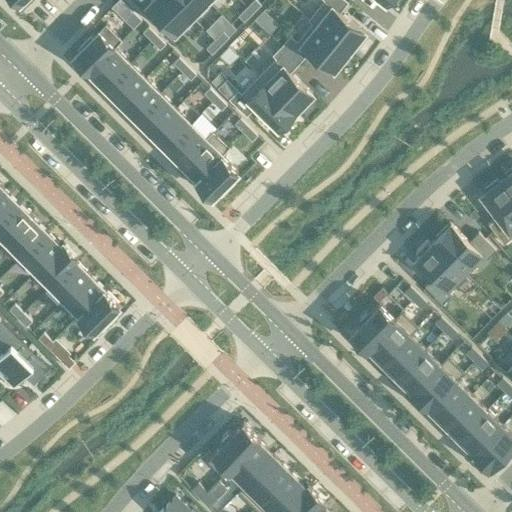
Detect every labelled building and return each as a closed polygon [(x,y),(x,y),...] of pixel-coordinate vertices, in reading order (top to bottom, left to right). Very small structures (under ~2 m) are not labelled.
[(151,0),(147,5),(175,33),(192,16),(175,0),(151,0)] [(175,0),(192,16),(207,0),(175,0)] [(257,0),(253,0),(247,6),(253,12),(261,4),(257,0)] [(323,0),(309,18),(313,21),(350,50),(352,47),(354,48),(364,35),(362,34),(365,31),(340,11),(348,1),(347,0),(323,0)] [(247,6),(239,15),(244,21),(253,12),(247,6)] [(133,10),(125,19),(133,27),(142,19),(133,10)] [(290,34),(282,44),(300,60),(309,49),(334,69),(337,66),(339,67),(349,55),(347,53),(350,50),(313,21),(298,40),(290,34)] [(81,49),(74,56),(90,72),(115,46),(122,39),(106,23),(99,30),(92,37),(91,36),(79,47),(81,49)] [(149,26),(143,32),(151,40),(157,34),(149,26)] [(223,30),(215,39),(221,44),(229,36),(223,30)] [(157,34),(151,40),(160,48),(166,43),(157,34)] [(215,39),(207,47),(212,53),(221,44),(215,39)] [(276,57),(259,74),(296,110),(299,107),(300,109),(312,97),(310,96),(313,93),(290,70),(300,60),(282,44),(273,53),(276,57)] [(115,46),(90,72),(105,87),(131,61),(115,46)] [(179,56),(174,62),(182,70),(188,65),(179,56)] [(131,61),(105,87),(120,102),(146,76),(131,61)] [(188,65),(182,70),(191,79),(196,73),(188,65)] [(239,88),(229,97),(247,115),(256,105),(278,128),(296,110),(259,74),(242,91),(239,88)] [(146,76),(120,102),(136,117),(161,92),(146,76)] [(239,88),(227,76),(218,85),(229,97),(239,88)] [(210,87),(204,92),(213,101),(218,95),(210,87)] [(161,92),(136,117),(151,133),(177,107),(161,92)] [(218,95),(213,101),(221,109),(227,104),(218,95)] [(177,107),(151,133),(166,148),(192,122),(177,107)] [(192,122),(166,148),(182,163),(207,137),(213,130),(216,127),(201,113),(192,122)] [(241,117),(235,123),(244,131),(249,125),(241,117)] [(249,125),(244,131),(252,140),(258,134),(249,125)] [(207,137),(182,163),(197,178),(223,152),(223,153),(230,146),(213,130),(207,137)] [(223,152),(197,178),(213,194),(220,187),(222,188),(233,177),(231,175),(238,168),(223,153),(223,152)] [(506,176),(503,179),(511,190),(511,167),(504,174),(506,176)] [(487,191),(483,194),(499,215),(488,223),(503,242),(511,235),(511,231),(510,228),(511,226),(511,190),(503,179),(499,181),(497,179),(485,188),(487,191)] [(3,187),(0,190),(0,219),(18,201),(3,187)] [(18,201),(0,219),(0,234),(7,241),(32,215),(18,201)] [(32,215),(7,241),(21,255),(47,230),(32,215)] [(436,237),(433,239),(464,271),(482,253),(487,258),(496,249),(479,231),(469,240),(451,222),(447,225),(435,236),(436,237)] [(47,230),(21,255),(36,270),(61,244),(47,230)] [(427,239),(416,250),(419,254),(416,257),(434,275),(425,285),(443,303),(452,293),(447,288),(464,271),(433,239),(431,242),(427,239)] [(61,244),(36,270),(50,284),(76,258),(76,259),(79,256),(63,241),(61,244)] [(76,258),(50,284),(59,292),(65,299),(90,273),(76,259),(76,258)] [(90,273),(65,299),(78,313),(79,313),(105,287),(90,273)] [(411,285),(405,291),(413,299),(419,294),(411,285)] [(78,313),(75,316),(91,331),(101,321),(103,322),(114,311),(113,309),(120,302),(105,287),(79,313),(78,313)] [(419,294),(413,299),(422,308),(427,302),(419,294)] [(360,320),(351,330),(367,346),(396,317),(395,316),(380,301),(370,311),(368,309),(359,319),(360,320)] [(15,303),(10,308),(18,317),(24,311),(15,303)] [(396,317),(367,346),(382,361),(411,332),(412,333),(418,326),(402,309),(395,316),(396,317)] [(24,311),(18,317),(27,325),(32,320),(24,311)] [(511,316),(507,311),(499,320),(505,325),(511,317),(511,316)] [(441,316),(436,321),(444,330),(450,324),(441,316)] [(0,317),(0,347),(3,351),(0,353),(0,370),(14,384),(24,374),(34,383),(49,367),(0,319),(1,318),(0,317)] [(499,320),(491,328),(496,334),(505,325),(499,320)] [(450,324),(444,330),(452,338),(458,332),(450,324)] [(44,331),(39,337),(47,345),(53,340),(44,331)] [(411,332),(382,361),(397,377),(426,347),(412,333),(411,332)] [(53,340),(47,345),(56,354),(69,367),(75,361),(62,347),(61,348),(53,340)] [(472,346),(466,352),(475,360),(480,354),(472,346)] [(426,347),(397,377),(413,392),(442,362),(441,362),(426,347)] [(480,354),(475,360),(483,368),(489,363),(480,354)] [(442,362),(413,392),(428,407),(457,378),(458,378),(465,371),(448,355),(441,362),(442,362)] [(503,377),(497,382),(505,390),(511,385),(503,377)] [(457,378),(428,407),(443,422),(472,393),(458,378),(457,378)] [(472,393),(443,422),(459,437),(488,408),(472,393)] [(488,408),(459,437),(474,453),(503,423),(488,408)] [(223,441),(206,458),(223,475),(230,469),(229,468),(258,439),(259,440),(261,437),(244,420),(233,431),(230,428),(221,438),(223,441)] [(511,431),(503,423),(474,453),(490,468),(511,446),(511,431)] [(258,439),(229,468),(230,469),(245,483),(246,484),(274,455),(259,440),(258,439)] [(245,483),(238,490),(255,507),(291,471),(274,455),(246,484),(245,483)] [(291,471),(255,507),(260,511),(282,511),(307,487),(306,486),(291,471)] [(199,482),(192,489),(200,497),(207,490),(199,482)] [(307,487),(282,511),(314,511),(323,503),(324,504),(326,501),(309,484),(306,486),(307,487)] [(207,490),(200,497),(209,506),(216,499),(207,490)] [(160,511),(197,511),(192,507),(191,509),(176,494),(159,511),(160,511)] [(323,503),(314,511),(331,511),(324,504),(323,503)]
